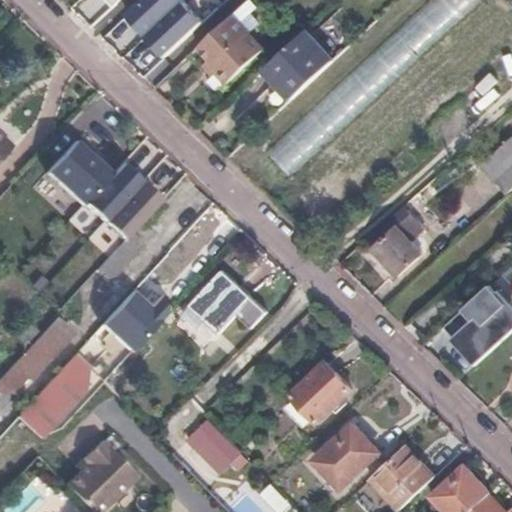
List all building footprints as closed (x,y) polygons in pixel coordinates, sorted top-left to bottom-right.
[(123,0),(107,0),(113,9),(124,2),(123,0)] [(186,0),(143,0),(128,14),(148,36),(187,0),(186,0)] [(258,9),(250,0),(233,15),(251,34),(262,23),(253,13),(258,9)] [(288,174),(481,2),(478,0),(434,0),(266,150),(288,174)] [(186,4),(147,39),(167,61),(206,25),(186,4)] [(227,84),(266,49),(251,34),(233,15),(199,48),(210,60),(219,70),(216,73),(227,84)] [(265,69),(293,99),(335,59),(308,30),(265,69)] [(213,76),(216,73),(219,70),(210,60),(204,66),(213,76)] [(0,160),(13,147),(0,135),(0,160)] [(118,168),(81,136),(49,172),(86,204),(118,168)] [(507,193),(511,189),(511,138),(482,165),(507,193)] [(146,177),(127,159),(86,204),(105,221),(146,177)] [(167,196),(146,177),(105,221),(126,240),(133,232),(167,196)] [(367,241),(400,276),(424,254),(413,241),(426,228),(406,205),(367,241)] [(144,244),(133,232),(126,240),(97,270),(109,282),(144,244)] [(252,297),(223,270),(190,307),(218,332),(220,334),(239,315),(253,328),(268,311),(252,297)] [(511,303),(494,282),(442,327),(475,365),(511,333),(511,303)] [(151,307),(132,291),(101,324),(131,351),(172,307),(161,297),(151,307)] [(218,332),(190,307),(183,314),(211,340),(218,332)] [(73,333),(57,319),(0,380),(0,410),(13,397),(10,394),(25,377),(30,380),(73,333)] [(90,367),(75,354),(19,415),(18,417),(41,438),(85,390),(90,367)] [(354,389),(327,361),(291,395),(317,424),(354,389)] [(232,464),(241,455),(208,420),(198,430),(208,440),(198,450),(222,474),(232,464)] [(29,431),(19,421),(4,436),(15,446),(29,431)] [(58,444),(72,463),(97,445),(82,424),(72,431),(73,433),(58,444)] [(329,475),(343,489),(378,455),(364,440),(367,438),(354,424),(318,458),(332,472),(329,475)] [(188,440),(198,450),(208,440),(198,430),(188,440)] [(439,438),(424,451),(441,470),(455,457),(439,438)] [(0,487),(25,462),(1,440),(0,440),(0,487)] [(66,485),(91,511),(101,511),(138,477),(103,440),(83,459),(88,464),(66,485)] [(436,477),(406,445),(372,478),(402,510),(436,477)] [(241,455),(232,464),(238,472),(248,462),(241,455)] [(491,494),(465,466),(434,496),(448,511),(470,511),(490,494),(491,494)] [(278,511),(282,511),(293,503),(273,481),(261,492),(278,511)] [(507,511),(490,494),(470,511),(507,511)]
